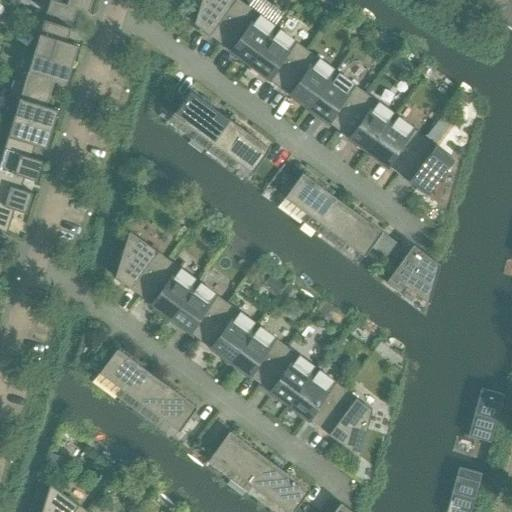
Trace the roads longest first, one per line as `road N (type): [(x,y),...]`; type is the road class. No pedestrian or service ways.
road 1 (residential): [(36,265),(335,482)]
road 2 (residential): [(116,19),(149,29),(416,228)]
road 3 (residential): [(36,265),(116,19)]
road 4 (residential): [(0,390),(36,265)]
